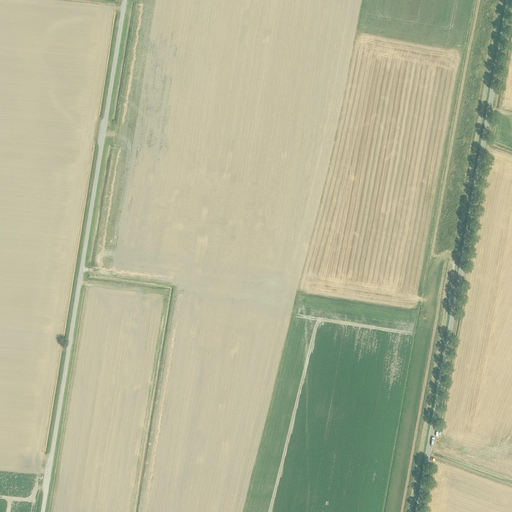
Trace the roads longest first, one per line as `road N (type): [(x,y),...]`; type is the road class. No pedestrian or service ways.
road 1 (tertiary): [(417,511),(508,0)]
road 2 (unclassified): [(43,511),(122,0)]
